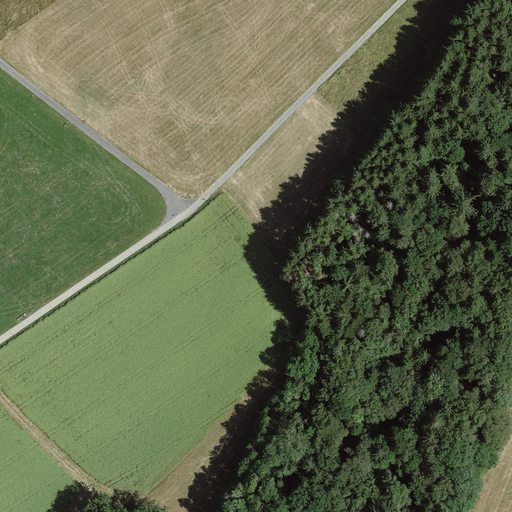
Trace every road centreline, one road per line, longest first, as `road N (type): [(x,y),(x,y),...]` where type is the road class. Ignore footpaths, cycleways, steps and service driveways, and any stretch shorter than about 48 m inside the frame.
road 1 (track): [(405,0),(192,212)]
road 2 (track): [(192,212),(0,64)]
road 3 (track): [(192,212),(0,342)]
